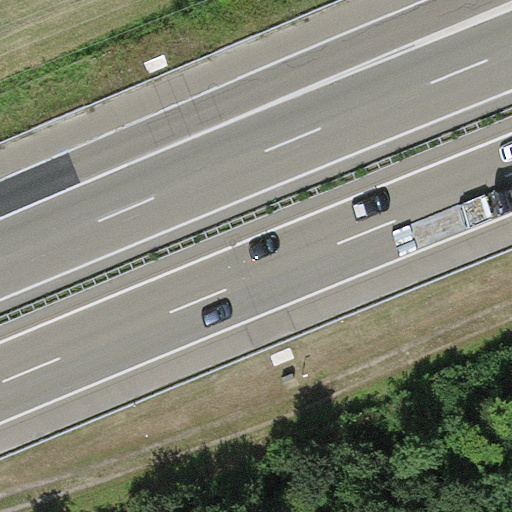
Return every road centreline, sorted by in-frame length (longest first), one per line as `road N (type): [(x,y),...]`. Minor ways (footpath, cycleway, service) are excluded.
road 1 (motorway): [(0,384),(511,175)]
road 2 (motorway): [(505,0),(65,212)]
road 3 (motorway): [(511,42),(65,212)]
